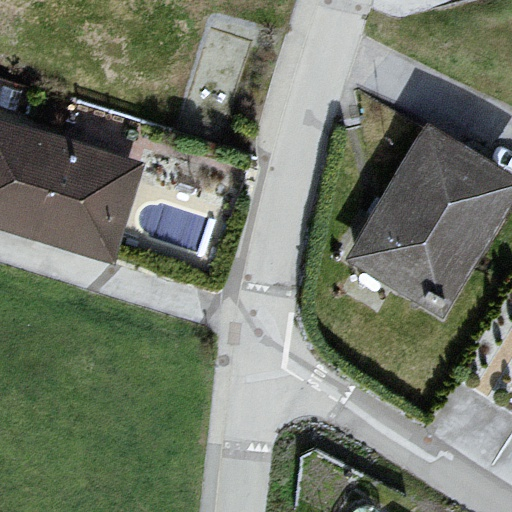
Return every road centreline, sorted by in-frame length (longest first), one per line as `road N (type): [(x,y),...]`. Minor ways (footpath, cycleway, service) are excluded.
road 1 (residential): [(348,0),(293,172),(252,362)]
road 2 (residential): [(252,362),(497,511)]
road 3 (residential): [(252,362),(239,511)]
